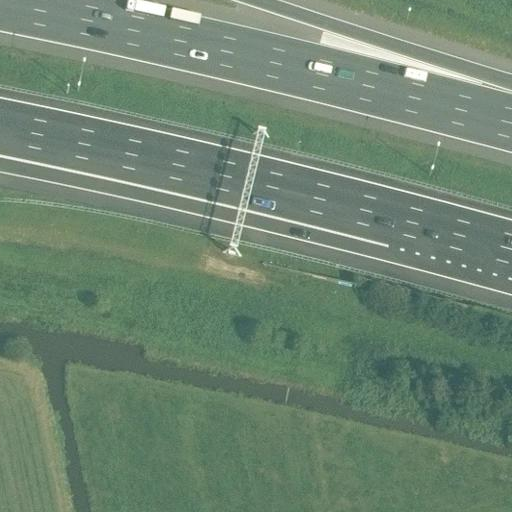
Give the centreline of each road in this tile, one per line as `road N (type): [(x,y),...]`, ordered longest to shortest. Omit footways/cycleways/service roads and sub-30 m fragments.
road 1 (motorway): [(511,124),(0,3)]
road 2 (motorway): [(0,128),(401,220)]
road 3 (motorway): [(0,168),(243,220),(401,220)]
road 4 (motorway): [(511,84),(247,0)]
